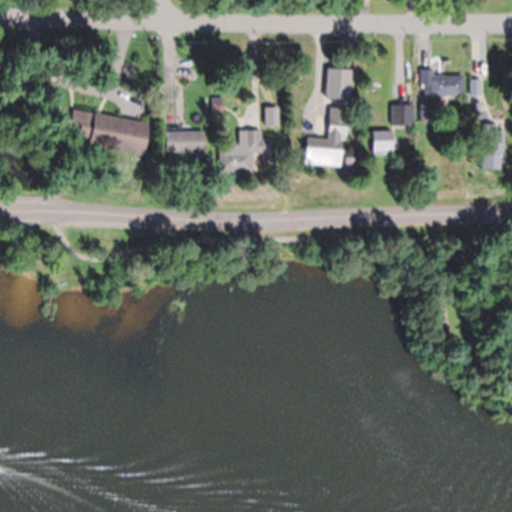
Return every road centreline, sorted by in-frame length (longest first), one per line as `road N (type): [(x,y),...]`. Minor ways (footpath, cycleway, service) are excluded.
road 1 (residential): [(511,22),(0,15)]
road 2 (residential): [(511,215),(202,221),(47,210)]
